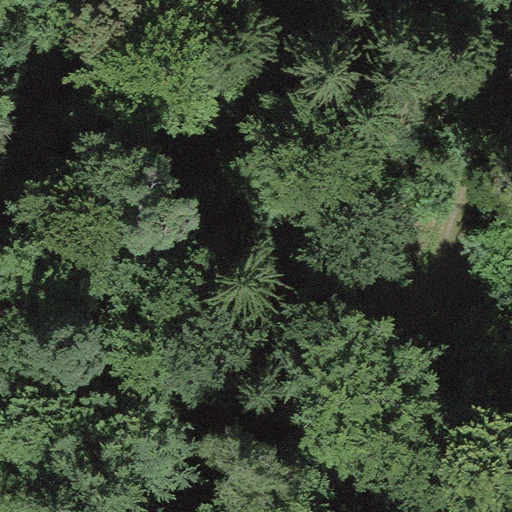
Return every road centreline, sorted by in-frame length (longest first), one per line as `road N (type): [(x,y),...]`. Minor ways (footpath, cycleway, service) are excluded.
road 1 (track): [(511,104),(406,391),(432,511)]
road 2 (track): [(406,391),(326,130),(294,56),(252,0)]
road 3 (track): [(136,0),(97,52),(0,139)]
